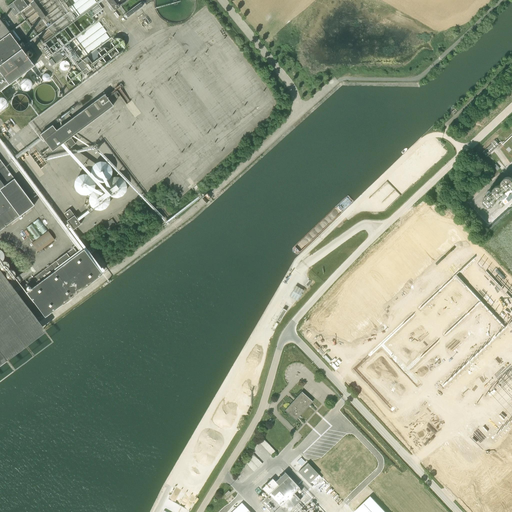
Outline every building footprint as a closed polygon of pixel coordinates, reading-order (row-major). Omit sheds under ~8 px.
[(28,6),(23,0),(15,0),(7,6),(14,16),(28,6)] [(119,7),(113,0),(106,0),(114,11),(119,7)] [(45,16),(34,1),(30,4),(41,19),(45,16)] [(128,18),(142,6),(139,1),(124,13),(128,18)] [(52,53),(95,21),(92,17),(102,9),(97,3),(45,43),(52,53)] [(34,65),(0,19),(0,89),(8,83),(34,65)] [(103,65),(127,47),(118,35),(95,53),(103,65)] [(51,65),(65,55),(62,50),(48,61),(51,65)] [(86,57),(77,64),(84,74),(94,67),(86,57)] [(65,69),(66,69),(68,68),(68,66),(69,64),(68,63),(67,61),(66,60),(64,60),(62,60),(60,61),(59,63),(59,65),(59,67),(61,69),(63,69),(65,69)] [(76,83),(79,82),(80,79),(80,76),(79,73),(77,71),(75,70),(73,70),(70,71),(68,72),(66,75),(66,77),(67,80),(68,82),(71,84),(74,84),(76,83)] [(48,71),(42,73),(44,79),(50,77),(48,71)] [(35,95),(36,99),(39,102),(43,103),(48,103),(52,101),(54,97),(55,92),(54,89),(52,86),(49,84),(45,83),(41,84),(38,85),(36,88),(35,92),(35,95)] [(16,109),(20,110),(23,109),(25,108),(27,106),(28,103),(28,100),(27,97),(25,95),(22,93),(19,93),(15,94),(13,97),(11,100),(12,104),(13,107),(16,109)] [(104,94),(57,129),(53,124),(40,134),(53,150),(65,141),(69,147),(75,143),(70,136),(113,105),(104,94)] [(483,151),(488,156),(500,144),(495,139),(483,151)] [(0,229),(34,204),(0,159),(0,229)] [(107,179),(108,178),(110,176),(111,174),(112,171),(112,169),(111,167),(110,164),(108,162),(106,161),(103,160),(101,160),(98,161),(96,162),(94,163),(92,166),(91,168),(91,170),(91,172),(92,173),(92,175),(93,176),(94,177),(95,178),(96,179),(97,180),(99,180),(100,181),(102,181),(103,181),(105,180),(106,180),(107,179)] [(87,194),(89,193),(92,191),(93,189),(95,187),(95,184),(95,181),(94,179),(92,176),(91,175),(90,175),(88,173),(85,173),(84,173),(82,173),(80,174),(78,175),(77,176),(75,178),(74,181),(74,183),(74,186),(75,189),(77,191),(79,192),(82,193),(84,194),(87,194)] [(511,176),(510,175),(509,175),(508,175),(506,176),(505,176),(504,177),(504,178),(503,179),(503,180),(502,181),(503,182),(503,184),(504,185),(504,186),(505,186),(506,187),(508,187),(509,187),(510,187),(511,187),(511,186),(511,176)] [(123,195),(124,194),(125,192),(126,189),(127,187),(127,184),(126,182),(124,180),(122,178),(120,177),(118,176),(115,176),(113,177),(110,178),(108,180),(107,182),(106,184),(106,187),(106,188),(106,189),(107,191),(108,192),(108,193),(110,195),(111,195),(112,196),(114,197),(115,197),(117,197),(118,197),(120,196),(121,196),(123,195)] [(505,192),(505,191),(505,190),(505,188),(504,187),(503,186),(502,186),(501,185),(500,185),(499,185),(498,185),(497,185),(496,186),(495,186),(494,187),(493,188),(493,190),(493,191),(493,192),(493,193),(494,194),(495,195),(496,196),(497,197),(498,197),(499,197),(500,197),(501,197),(502,196),(503,195),(504,194),(505,193),(505,192)] [(99,209),(101,209),(104,208),(105,208),(106,207),(108,205),(109,203),(109,202),(109,201),(110,199),(109,198),(109,196),(108,194),(107,192),(106,191),(105,190),(104,190),(102,189),(101,189),(99,189),(98,189),(95,190),(94,191),(92,191),(91,194),(90,195),(89,196),(89,199),(89,201),(90,203),(91,205),(93,207),(94,208),(96,209),(99,209)] [(496,201),(496,200),(496,199),(496,198),(495,197),(494,196),(493,195),(492,194),(491,194),(490,194),(489,194),(487,194),(486,195),(485,196),(485,197),(484,198),(484,199),(484,200),(484,201),(484,202),(485,203),(485,204),(486,205),(487,206),(489,206),(490,206),(491,206),(492,206),(493,205),(494,204),(495,203),(495,202),(496,201)] [(152,210),(165,226),(175,219),(162,202),(152,210)] [(80,223),(70,209),(64,213),(74,228),(80,223)] [(31,241),(37,249),(53,237),(39,217),(27,226),(36,238),(31,241)] [(116,224),(112,218),(108,221),(112,227),(116,224)] [(26,291),(44,315),(101,273),(79,243),(34,277),(38,283),(26,291)] [(11,266),(11,265),(10,263),(9,261),(8,260),(6,260),(4,260),(3,261),(2,263),(1,265),(2,266),(3,268),(4,269),(6,269),(8,269),(10,268),(11,266)] [(0,269),(0,359),(43,327),(0,269)] [(18,276),(18,274),(18,273),(17,271),(15,270),(13,270),(11,270),(10,271),(9,273),(8,274),(9,276),(10,278),(11,279),(13,279),(15,279),(17,278),(18,276)] [(290,296),(297,300),(299,297),(300,298),(302,294),(301,293),(303,290),(296,286),(290,296)] [(283,309),(276,320),(279,322),(286,311),(283,309)] [(312,401),(301,391),(284,410),(295,420),(312,401)] [(275,451),(262,438),(258,442),(271,455),(275,451)] [(262,464),(253,454),(244,462),(253,472),(262,464)] [(318,474),(307,463),(298,472),(309,483),(318,474)] [(260,501),(270,511),(287,511),(300,499),(294,492),(299,487),(285,472),(275,481),(272,478),(262,488),(268,494),(260,501)]
